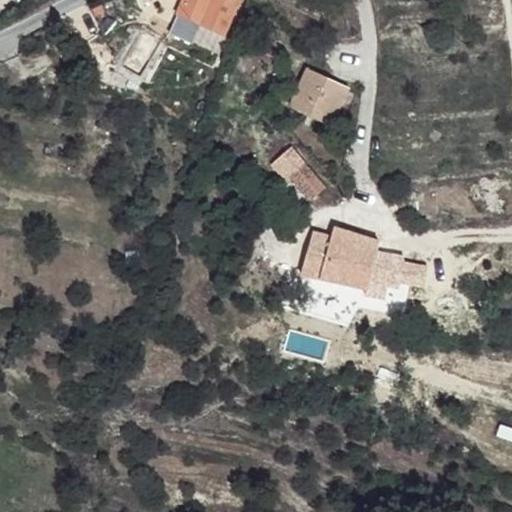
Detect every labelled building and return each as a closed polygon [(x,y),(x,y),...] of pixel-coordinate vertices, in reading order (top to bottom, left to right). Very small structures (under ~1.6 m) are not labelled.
[(187,0),(181,17),(229,37),(243,0),(187,0)] [(311,72),(292,110),(330,128),(349,91),(311,72)] [(279,155),(292,172),(303,163),(290,146),(279,155)] [(283,179),(305,204),(324,188),(303,163),(292,172),(283,179)] [(333,230),(331,237),(343,241),(345,233),(333,230)] [(313,231),(301,273),(367,290),(370,283),(396,286),(399,273),(401,255),(377,249),(379,241),(352,234),(345,233),(343,241),(331,237),(313,231)] [(399,273),(396,286),(416,294),(418,280),(399,273)]
